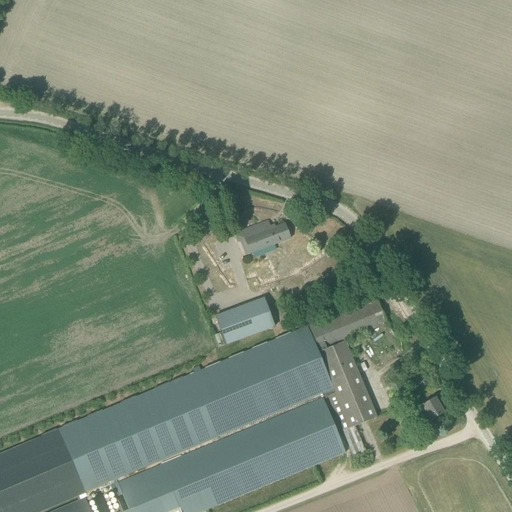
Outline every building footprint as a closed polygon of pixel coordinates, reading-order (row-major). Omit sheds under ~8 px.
[(268,221),(234,234),(237,242),(245,240),(250,254),(290,239),(284,224),(271,229),(268,221)] [(226,345),(273,327),(263,298),(215,316),(226,345)] [(370,402),(353,360),(345,340),(387,323),(377,299),(308,326),(319,352),(318,353),(335,393),(327,397),(342,432),(346,430),(348,434),(355,431),(354,427),(360,424),(363,423),(367,421),(376,417),(370,402)] [(294,332),(57,430),(83,493),(85,497),(109,487),(119,511),(201,511),(344,453),(294,332)] [(387,386),(391,392),(396,400),(409,392),(399,377),(387,386)] [(419,399),(409,405),(410,406),(402,410),(415,432),(433,421),(432,419),(443,412),(434,398),(423,405),(419,399)] [(0,511),(38,511),(83,493),(57,430),(0,453),(0,511)] [(50,511),(86,511),(81,500),(50,511)]
